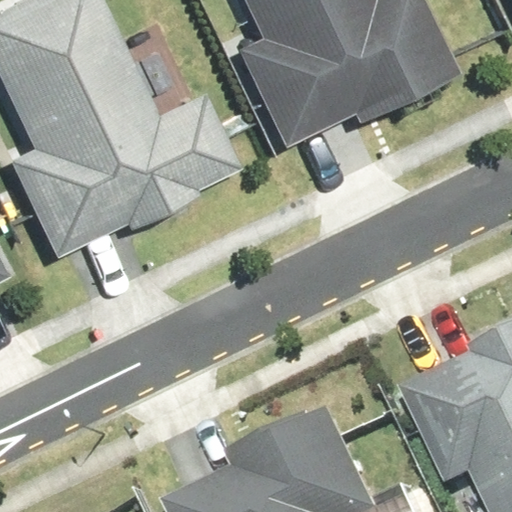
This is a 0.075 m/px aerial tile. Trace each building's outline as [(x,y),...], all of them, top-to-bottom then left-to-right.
[(85,0),(2,0),(0,1),(0,114),(16,147),(0,154),(0,174),(40,257),(109,223),(111,228),(182,194),(180,189),(225,167),(188,92),(141,115),(85,0)] [(225,0),(243,36),(219,47),(266,147),(336,114),(339,120),(443,71),(409,0),(225,0)] [(511,0),(500,0),(511,24),(511,0)] [(469,355),(398,390),(445,487),(469,475),(487,511),(511,511),(511,327),(467,349),(469,355)] [(230,469),(160,503),(164,511),(372,511),(377,510),(340,435),(328,410),(309,419),(307,415),(223,455),(230,469)]
